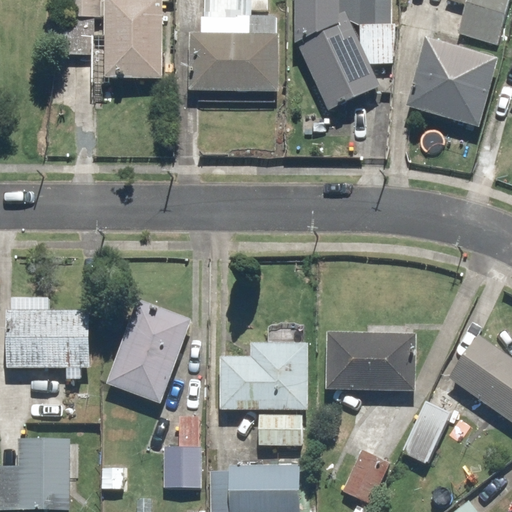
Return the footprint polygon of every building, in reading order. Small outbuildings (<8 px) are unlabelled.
[(159,86),(159,3),(100,2),(99,0),(64,0),(64,30),(54,30),(49,60),(67,60),(67,91),(109,92),(109,86),(159,86)] [(178,0),(178,3),(185,4),(184,24),(184,38),(187,39),(185,95),(274,98),(277,26),(255,25),(255,13),(266,14),(266,0),(178,0)] [(335,0),(290,0),(288,52),(296,52),(328,117),(378,92),(367,70),(391,71),(393,32),(387,32),(388,0),(356,0),(355,46),(341,20),(335,23),(335,0)] [(465,0),(458,36),(500,44),(508,0),(465,0)] [(493,66),(417,47),(401,113),(477,132),(493,66)] [(20,298),(19,310),(14,310),(12,364),(71,366),(71,380),(87,381),(87,367),(97,367),(99,313),(56,312),(57,300),(20,298)] [(200,321),(149,299),(114,383),(166,404),(200,321)] [(425,335),(335,330),(332,389),(422,393),(425,335)] [(511,355),(485,336),(455,379),(511,418),(511,355)] [(317,344),(258,343),(257,358),(228,357),(226,410),(315,412),(317,344)] [(360,424),(366,408),(347,402),(336,434),(360,443),(366,426),(360,424)] [(432,466),(457,414),(431,402),(406,453),(432,466)] [(310,416),(264,414),(262,445),(309,448),(310,416)] [(184,446),(170,445),(169,489),(206,490),(208,417),(184,417),(184,446)] [(26,445),(2,445),(1,510),(77,511),(79,440),(27,439),(26,445)] [(397,463),(368,449),(347,492),(377,506),(397,463)] [(239,471),(216,470),(214,511),(307,511),(309,466),(240,464),(239,471)] [(157,511),(158,498),(139,497),(138,511),(157,511)] [(486,511),(475,499),(460,511),(486,511)]
